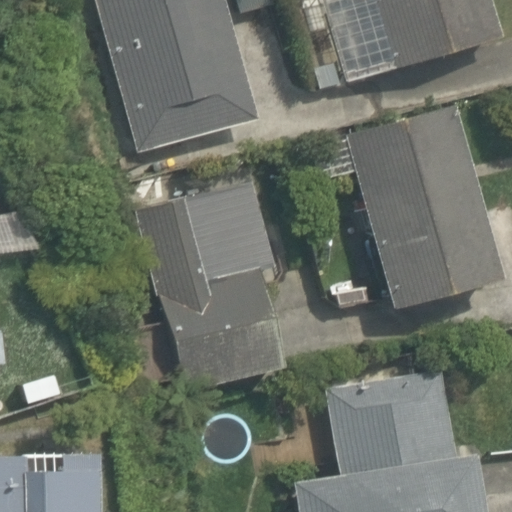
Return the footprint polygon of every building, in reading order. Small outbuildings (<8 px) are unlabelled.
[(266,115),(235,0),(96,0),(135,150),(266,115)] [(511,37),(501,0),(323,0),(349,87),(511,40),(511,37)] [(511,279),(511,278),(461,106),(342,141),(393,314),(511,279)] [(302,362),(261,182),(145,208),(186,388),(302,362)] [(303,511),(490,511),(485,456),(456,459),(448,373),(331,385),(339,466),(299,470),(303,511)] [(0,511),(116,511),(114,450),(0,454),(0,511)]
